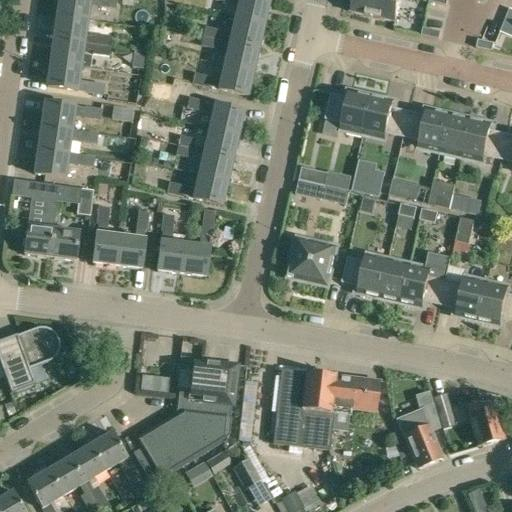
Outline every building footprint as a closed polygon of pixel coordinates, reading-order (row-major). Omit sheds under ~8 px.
[(59,0),(57,17),(86,21),(86,20),(88,7),(89,0),(59,0)] [(116,0),(99,0),(98,8),(115,11),(116,0)] [(234,20),(263,27),(269,4),(252,0),(210,0),(211,1),(226,4),(225,8),(236,11),(234,20)] [(395,23),(400,0),(353,0),(350,13),(395,23)] [(503,24),(504,24),(511,27),(511,10),(510,9),(507,15),(503,24)] [(57,17),(53,40),(83,45),(84,39),(86,21),(57,17)] [(431,28),(446,34),(450,22),(436,17),(431,28)] [(228,44),(258,51),(263,27),(234,20),(228,44)] [(220,42),(221,32),(206,29),(204,38),(220,42)] [(421,36),(438,40),(440,33),(423,29),(421,36)] [(111,38),(94,35),(93,46),(110,48),(111,38)] [(202,47),(217,51),(220,42),(204,38),(202,47)] [(53,40),(50,64),(80,68),(82,55),(82,51),(83,45),(53,40)] [(475,49),(492,52),(493,44),(478,41),(475,49)] [(223,67),(252,74),(258,51),(228,44),(223,67)] [(110,48),(93,46),(92,56),(108,58),(110,48)] [(50,64),(47,88),(76,92),(78,82),(80,68),(50,64)] [(217,91),(247,98),(252,74),(223,67),(220,80),(218,90),(217,91)] [(211,78),(195,75),(193,84),(209,88),(211,78)] [(105,85),(88,83),(86,95),(102,97),(105,85)] [(149,108),(175,111),(177,86),(152,83),(149,108)] [(362,136),(363,136),(371,97),(367,96),(368,94),(359,92),(359,94),(350,92),(349,99),(330,95),(324,121),(343,125),(342,132),(347,133),(347,135),(361,138),(362,136)] [(385,134),(403,138),(408,113),(391,109),(392,102),(384,100),(385,98),(376,96),(376,98),(371,97),(363,136),(383,141),(385,134)] [(203,112),(205,103),(190,99),(188,108),(203,112)] [(44,104),(41,128),(71,132),(71,131),(73,118),(74,108),(44,104)] [(208,129),(238,136),(243,113),(214,106),(212,116),(208,129)] [(111,119),(131,123),(134,111),(113,107),(111,119)] [(101,111),(84,108),(83,119),(99,122),(101,111)] [(440,154),(449,115),(444,114),(445,112),(437,110),(436,112),(428,110),(426,117),(408,113),(403,138),(420,142),(419,149),(440,154)] [(458,158),(461,159),(470,120),(449,115),(440,154),(443,155),(443,157),(457,160),(458,158)] [(483,157),(501,161),(507,136),(489,131),(491,125),(483,123),(483,121),(475,119),(474,121),(470,120),(461,159),(482,164),(483,157)] [(41,128),(38,151),(67,155),(68,154),(69,142),(71,132),(41,128)] [(232,160),(238,136),(208,129),(203,153),(232,160)] [(98,135),(81,132),(79,143),(96,145),(98,135)] [(123,155),(122,134),(104,135),(105,156),(123,155)] [(511,136),(507,136),(501,161),(511,163),(511,136)] [(196,141),(181,137),(179,147),(194,151),(196,141)] [(194,151),(179,147),(176,156),(192,160),(194,151)] [(38,151),(34,175),(64,180),(66,165),(67,155),(38,151)] [(198,176),(227,183),(232,160),(203,153),(198,176)] [(94,158),(77,155),(76,167),(92,169),(94,158)] [(303,169),(300,182),(326,189),(329,175),(303,169)] [(192,200),(221,207),(227,183),(198,176),(194,190),(192,199),(192,200)] [(379,195),(382,184),(356,178),(354,190),(379,195)] [(326,189),(300,182),(296,196),(322,203),(326,189)] [(449,211),(455,187),(433,182),(428,206),(449,211)] [(24,256),(49,259),(52,230),(53,230),(58,187),(32,184),(30,200),(47,202),(45,220),(43,220),(41,229),(27,227),(24,256)] [(186,188),(170,184),(168,193),(183,197),(186,188)] [(389,197),(394,198),(416,203),(418,193),(391,187),(389,197)] [(76,216),(89,218),(93,192),(80,190),(76,216)] [(361,211),(372,215),(376,202),(365,199),(361,211)] [(469,215),(477,217),(480,204),(471,202),(467,215),(469,215)] [(399,216),(415,220),(417,210),(402,206),(399,216)] [(92,264),(116,267),(120,237),(106,236),(109,209),(98,208),(96,225),(97,225),(96,234),(92,264)] [(420,221),(436,225),(439,215),(423,211),(420,221)] [(215,213),(205,212),(203,228),(213,229),(215,213)] [(148,215),(138,213),(136,229),(145,231),(148,215)] [(164,216),(162,232),(171,233),(173,217),(164,216)] [(463,245),(470,247),(476,224),(462,220),(456,243),(463,245)] [(224,228),(222,239),(230,241),(233,230),(224,228)] [(49,259),(74,262),(77,233),(53,230),(52,230),(49,259)] [(116,267),(140,270),(144,240),(143,240),(134,239),(120,237),(116,267)] [(296,281),(328,288),(337,249),(297,239),(295,248),(293,248),(291,259),(293,260),(290,272),(298,274),(296,281)] [(156,272),(181,275),(184,245),(170,243),(160,242),(156,272)] [(461,255),(463,245),(456,243),(454,253),(461,255)] [(181,275),(205,278),(209,248),(199,247),(184,245),(181,275)] [(380,300),(389,258),(364,252),(362,262),(347,258),(341,284),(360,288),(358,295),(367,297),(366,299),(375,301),(375,299),(380,300)] [(410,263),(400,305),(405,306),(404,308),(413,309),(413,307),(421,309),(423,303),(440,307),(446,281),(451,259),(429,254),(426,266),(410,263)] [(400,305),(410,263),(389,258),(380,300),(400,305)] [(473,321),(478,322),(487,283),(466,279),(464,285),(446,281),(440,307),(458,311),(457,318),(465,320),(465,321),(473,323),(473,321)] [(490,325),(499,327),(500,321),(511,323),(511,296),(506,295),(508,288),(487,283),(478,322),(482,323),(482,325),(490,327),(490,325)] [(36,330),(0,343),(0,367),(10,395),(33,386),(28,371),(48,363),(49,363),(52,361),(54,359),(55,358),(56,357),(57,354),(58,352),(59,349),(59,348),(59,346),(59,345),(58,343),(58,342),(57,340),(57,339),(56,338),(54,335),(52,333),(49,331),(46,330),(43,329),(42,329),(39,329),(36,330)] [(184,400),(233,405),(237,365),(195,361),(192,392),(184,397),(184,400)] [(305,375),(282,372),(274,444),(326,449),(330,417),(346,419),(347,411),(375,414),(379,382),(305,374),(305,375)] [(158,380),(141,378),(140,390),(157,392),(158,380)] [(432,399),(442,430),(454,426),(445,396),(432,399)] [(140,442),(162,479),(228,439),(232,407),(233,407),(233,405),(184,400),(181,424),(154,440),(151,435),(140,442)] [(468,416),(477,448),(503,441),(494,409),(482,412),(479,402),(465,406),(468,416)] [(11,404),(4,407),(8,419),(15,416),(11,404)] [(399,425),(416,470),(442,460),(428,427),(423,429),(419,417),(399,425)] [(111,434),(90,446),(105,471),(126,459),(111,434)] [(90,446),(69,459),(84,484),(105,471),(90,446)] [(205,462),(214,476),(231,465),(222,451),(205,462)] [(47,471),(62,497),(84,484),(69,459),(47,471)] [(232,470),(244,491),(260,482),(258,477),(257,477),(248,461),(232,470)] [(132,467),(122,473),(135,494),(144,489),(132,467)] [(26,484),(41,510),(62,497),(47,471),(26,484)] [(276,505),(279,511),(297,511),(304,509),(305,511),(307,511),(321,505),(311,486),(297,494),(295,491),(280,499),(281,502),(276,505)] [(473,486),(464,490),(467,499),(476,495),(473,486)] [(97,488),(89,493),(100,511),(105,511),(110,510),(97,488)] [(23,511),(12,492),(0,499),(0,511),(23,511)] [(100,511),(89,493),(83,495),(80,498),(88,511),(100,511)]
